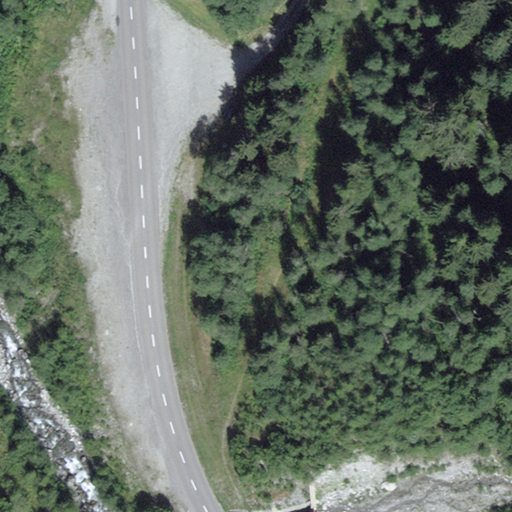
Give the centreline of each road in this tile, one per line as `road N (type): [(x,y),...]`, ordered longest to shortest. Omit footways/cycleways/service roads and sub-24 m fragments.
road 1 (tertiary): [(206,511),(156,363),(130,0)]
road 2 (track): [(299,0),(240,66),(136,97)]
